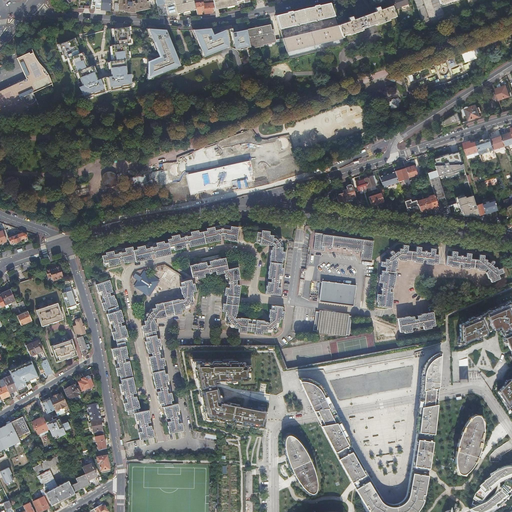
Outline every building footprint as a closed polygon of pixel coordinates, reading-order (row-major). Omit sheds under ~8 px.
[(95,6),(95,10),(100,10),(100,7),(100,0),(91,0),(92,6),(95,6)] [(100,0),(100,10),(100,14),(110,14),(110,11),(110,0),(100,0)] [(110,0),(110,11),(115,11),(121,12),(135,13),(135,12),(141,11),(141,9),(156,6),(154,0),(110,0)] [(164,12),(176,10),(173,0),(171,0),(161,2),(164,12)] [(173,0),(176,10),(177,15),(183,13),(183,12),(189,11),(189,12),(190,12),(193,11),(193,10),(196,9),(194,4),(194,0),(193,0),(173,0)] [(195,0),(194,0),(194,4),(196,9),(196,11),(197,15),(200,15),(202,14),(202,11),(204,10),(203,3),(202,3),(201,0),(195,0)] [(212,0),(202,0),(203,2),(203,3),(204,10),(204,14),(212,13),(212,8),(214,8),(212,0)] [(236,2),(235,0),(212,0),(214,8),(236,3),(236,2)] [(414,0),(423,25),(430,24),(421,0),(414,0)] [(438,0),(430,0),(438,22),(445,20),(440,4),(438,0)] [(335,16),(329,3),(315,6),(308,8),(297,10),(297,11),(285,14),(276,16),(280,29),(292,26),(295,25),(295,26),(297,25),(297,26),(299,26),(298,25),(315,21),(315,22),(316,22),(316,21),(318,20),(321,19),(335,16)] [(338,26),(342,38),(344,37),(344,35),(350,33),(350,35),(364,30),(364,28),(368,27),(377,24),(377,25),(391,20),(390,19),(397,16),(393,6),(382,10),(378,11),(364,16),(354,19),(351,21),(338,25),(338,26)] [(250,45),(250,47),(263,45),(263,43),(275,41),(273,30),(271,31),(270,25),(262,27),(259,28),(257,28),(254,29),(247,30),(250,45)] [(342,38),(338,26),(326,29),(326,30),(323,31),(323,29),(298,35),(299,37),(296,37),(295,36),(283,39),(287,52),(343,39),(342,38)] [(83,52),(79,54),(76,46),(74,39),(68,41),(64,43),(59,45),(61,52),(63,55),(64,60),(68,58),(68,60),(71,66),(73,72),(73,73),(77,72),(77,73),(79,78),(83,86),(79,88),(86,100),(87,99),(93,97),(104,93),(104,92),(110,90),(110,91),(111,91),(123,89),(129,88),(130,88),(131,78),(127,78),(127,75),(125,60),(129,59),(129,58),(128,51),(127,46),(127,44),(131,43),(130,38),(130,35),(129,28),(123,28),(118,29),(113,30),(114,37),(115,45),(111,45),(112,49),(112,53),(112,54),(113,60),(113,61),(109,62),(109,63),(110,69),(111,77),(109,77),(109,78),(108,78),(108,77),(107,77),(105,77),(104,77),(104,78),(103,78),(102,78),(101,79),(100,79),(101,80),(100,81),(100,80),(98,81),(95,73),(92,67),(92,66),(88,67),(85,60),(84,56),(83,52)] [(180,66),(165,30),(148,29),(151,37),(154,43),(154,44),(155,44),(156,49),(156,50),(159,57),(148,62),(148,74),(148,79),(153,77),(153,78),(169,72),(168,70),(176,66),(176,68),(176,67),(180,66)] [(221,31),(221,32),(214,35),(211,29),(193,30),(196,38),(202,51),(203,55),(208,54),(208,55),(220,51),(219,49),(228,45),(235,44),(235,46),(236,48),(250,45),(247,30),(236,32),(235,30),(235,29),(234,29),(233,29),(232,29),(221,31)] [(75,38),(68,40),(68,41),(74,39),(76,46),(78,46),(75,38)] [(0,109),(23,99),(24,102),(26,103),(27,104),(28,104),(30,104),(31,104),(32,104),(33,104),(34,103),(35,101),(35,100),(32,93),(52,84),(52,87),(51,83),(50,79),(48,75),(45,70),(39,64),(38,62),(34,56),(33,53),(31,50),(32,53),(29,54),(29,53),(16,58),(26,79),(0,90),(0,109)] [(462,76),(446,83),(427,89),(428,94),(441,90),(442,91),(448,89),(448,87),(455,84),(455,85),(464,80),(462,76)] [(505,86),(495,90),(496,92),(498,99),(499,100),(509,97),(505,86)] [(399,106),(391,110),(394,116),(402,111),(399,106)] [(466,114),(468,121),(479,117),(478,114),(477,109),(475,106),(462,110),(463,115),(466,114)] [(445,127),(461,121),(458,114),(443,123),(444,124),(438,126),(440,133),(443,131),(442,129),(445,128),(445,127)] [(511,133),(502,136),(505,146),(511,143),(511,133),(511,134),(511,133)] [(491,140),(494,150),(505,146),(502,136),(491,140)] [(490,150),(494,149),(491,140),(491,139),(490,139),(484,141),(484,140),(483,140),(482,140),(481,141),(481,142),(480,142),(476,143),(480,154),(481,153),(482,154),(489,152),(490,150)] [(469,142),(463,144),(465,152),(466,156),(467,159),(474,157),(474,156),(474,154),(478,152),(479,152),(476,142),(471,144),(469,144),(469,142)] [(277,146),(229,154),(230,163),(228,167),(226,167),(227,170),(232,174),(236,173),(239,176),(243,175),(245,176),(249,179),(250,184),(257,182),(261,183),(262,183),(260,183),(278,179),(283,173),(282,164),(279,161),(281,155),(290,154),(282,147),(277,146)] [(457,146),(431,154),(434,166),(460,157),(457,146)] [(463,164),(459,165),(465,185),(469,184),(463,164)] [(414,166),(405,169),(408,178),(417,175),(414,166)] [(394,169),(395,171),(398,181),(401,180),(402,181),(403,181),(404,184),(407,183),(409,189),(411,189),(414,197),(415,197),(412,188),(408,178),(405,169),(401,170),(401,167),(394,169)] [(395,171),(379,176),(383,187),(383,188),(398,183),(398,181),(395,171)] [(431,185),(434,195),(436,201),(445,199),(439,180),(436,171),(428,173),(431,185)] [(101,180),(102,183),(104,185),(106,187),(109,187),(112,186),(114,185),(116,182),(116,179),(116,176),(114,174),(112,172),(109,172),(106,172),(103,174),(101,177),(101,180)] [(363,180),(366,188),(375,185),(372,176),(363,179),(363,180)] [(359,190),(366,188),(363,180),(356,182),(359,190)] [(343,193),(345,201),(350,200),(350,199),(355,197),(354,193),(351,185),(349,185),(347,187),(348,189),(342,191),(343,193)] [(341,202),(345,201),(343,193),(339,195),(339,196),(337,197),(338,202),(338,203),(341,202)] [(381,194),(369,198),(371,206),(383,202),(381,194)] [(428,197),(428,198),(432,209),(438,207),(436,201),(434,195),(428,197)] [(476,205),(473,196),(455,202),(457,209),(455,209),(457,215),(466,212),(466,213),(477,209),(476,205)] [(423,200),(422,200),(423,205),(424,205),(426,210),(432,209),(428,198),(423,200)] [(422,200),(417,202),(421,212),(426,210),(424,205),(423,205),(422,200)] [(494,200),(481,204),(485,214),(497,210),(494,200)] [(476,205),(477,209),(479,216),(485,214),(481,204),(476,205)] [(118,251),(118,252),(118,255),(117,254),(116,251),(116,250),(106,252),(106,254),(102,255),(104,263),(108,262),(108,264),(109,266),(116,264),(120,263),(120,260),(123,259),(123,262),(128,261),(128,262),(135,260),(135,258),(139,257),(139,259),(140,261),(147,259),(147,258),(151,257),(151,254),(154,254),(154,257),(159,256),(166,255),(166,253),(165,250),(170,249),(169,246),(173,245),(174,248),(174,250),(182,248),(182,247),(186,246),(185,244),(189,243),(189,246),(220,239),(220,236),(224,236),(224,239),(229,239),(228,240),(236,241),(238,227),(224,225),(224,226),(224,230),(223,230),(223,228),(222,227),(221,227),(220,227),(220,228),(220,229),(219,231),(218,230),(218,226),(218,225),(206,228),(206,230),(198,232),(198,230),(188,232),(188,233),(189,237),(187,237),(187,235),(186,235),(186,234),(185,234),(184,234),(184,235),(183,235),(183,236),(183,238),(182,238),(181,234),(181,233),(171,236),(172,238),(167,239),(168,242),(164,243),(163,241),(153,243),(153,244),(154,248),(153,248),(152,245),(151,245),(150,245),(149,245),(149,246),(149,249),(148,249),(147,245),(147,244),(137,247),(137,248),(133,250),(132,246),(122,248),(122,249),(123,253),(122,254),(121,251),(120,251),(120,250),(119,250),(119,251),(118,251)] [(0,246),(10,243),(9,239),(5,230),(0,227),(0,246)] [(279,280),(278,280),(277,280),(277,278),(281,279),(283,268),(280,268),(282,260),(284,260),(285,252),(281,252),(282,244),(279,244),(278,243),(280,241),(281,240),(281,239),(280,238),(279,238),(278,238),(276,240),(275,239),(276,236),(268,235),(269,231),(261,230),(261,232),(257,232),(255,240),(260,240),(259,243),(259,244),(267,246),(267,245),(270,245),(271,244),(273,246),(271,247),(271,250),(270,250),(269,258),(271,258),(273,259),(272,267),(270,267),(268,267),(267,274),(268,274),(268,278),(271,279),(270,283),(267,282),(267,286),(266,286),(265,293),(279,295),(280,285),(276,285),(276,283),(278,283),(279,283),(279,282),(279,281),(279,280)] [(9,239),(10,243),(11,244),(11,246),(28,240),(27,237),(26,235),(23,233),(9,239)] [(373,241),(347,237),(341,236),(315,233),(313,249),(323,251),(324,246),(327,246),(327,247),(327,249),(328,249),(329,249),(330,249),(331,248),(331,247),(339,248),(339,247),(346,248),(346,249),(354,250),(354,251),(354,252),(355,253),(356,253),(357,253),(358,253),(358,252),(358,250),(361,251),(360,258),(370,260),(373,241)] [(430,252),(427,252),(427,251),(427,250),(426,250),(425,250),(425,249),(425,250),(424,249),(424,250),(423,250),(423,251),(420,251),(420,247),(416,247),(416,252),(407,250),(408,246),(403,245),(403,249),(400,248),(399,252),(397,251),(395,253),(393,251),(392,250),(391,250),(390,250),(390,251),(389,251),(389,252),(389,253),(391,255),(389,257),(389,259),(386,259),(385,263),(382,262),(381,266),(386,267),(385,271),(382,271),(381,275),(380,275),(379,282),(383,283),(382,287),(381,287),(380,288),(380,289),(380,290),(381,290),(381,291),(382,291),(381,294),(378,294),(376,302),(378,302),(377,306),(391,308),(393,296),(392,296),(392,292),(389,291),(390,288),(393,288),(394,284),(396,273),(394,272),(395,268),(396,268),(397,262),(395,259),(397,258),(399,260),(406,261),(406,259),(414,261),(414,262),(421,263),(422,260),(425,260),(425,263),(433,264),(433,263),(437,264),(439,254),(434,254),(435,249),(430,248),(430,252)] [(466,257),(463,256),(463,255),(462,255),(462,254),(461,254),(460,254),(460,255),(459,255),(459,256),(456,256),(457,252),(452,251),(451,256),(447,256),(446,264),(450,265),(450,266),(458,267),(458,264),(461,265),(461,267),(469,269),(469,267),(476,268),(476,269),(484,270),(486,268),(488,269),(486,272),(488,278),(490,278),(491,282),(500,279),(498,275),(503,273),(501,268),(497,270),(496,267),(494,268),(494,266),(492,265),(494,264),(494,263),(494,262),(494,261),(493,260),(491,260),(489,263),(488,262),(486,262),(486,260),(483,259),(484,255),(480,255),(479,259),(470,258),(471,254),(466,253),(466,257)] [(276,326),(278,327),(279,319),(282,319),(283,311),(282,311),(282,307),(274,306),(273,310),(271,310),(269,310),(268,317),(269,317),(268,320),(270,322),(268,323),(267,322),(264,322),(264,321),(240,318),(240,319),(237,318),(235,319),(234,317),(235,316),(235,313),(236,313),(237,305),(238,297),(239,289),(238,289),(239,285),(236,285),(236,280),(239,279),(238,275),(239,275),(237,267),(227,269),(226,262),(221,263),(221,260),(220,259),(213,260),(213,261),(209,262),(210,265),(206,266),(206,262),(201,263),(194,265),(194,266),(195,269),(190,270),(192,277),(196,276),(197,279),(207,276),(206,272),(207,271),(208,273),(209,274),(210,274),(211,273),(211,272),(211,270),(213,270),(213,275),(223,273),(225,274),(224,275),(225,279),(230,280),(230,281),(228,281),(227,282),(227,283),(227,284),(228,284),(229,285),(230,285),(230,286),(225,286),(224,295),(226,296),(225,304),(223,304),(222,311),(225,312),(224,320),(227,320),(228,321),(226,322),(226,323),(225,323),(225,324),(225,325),(226,325),(227,326),(228,326),(228,325),(230,324),(231,325),(230,327),(238,329),(238,332),(245,333),(246,331),(254,332),(254,334),(262,335),(262,332),(270,333),(270,330),(271,329),(272,331),(273,331),(273,332),(274,332),(275,332),(275,331),(276,331),(276,330),(276,329),(274,326),(276,326)] [(365,262),(364,273),(372,273),(373,263),(365,262)] [(48,277),(51,276),(52,281),(63,277),(59,266),(45,270),(48,277)] [(142,278),(140,276),(135,273),(132,277),(137,280),(139,281),(136,286),(138,286),(137,287),(138,288),(145,292),(146,293),(147,292),(148,293),(151,288),(149,287),(150,284),(153,286),(156,281),(155,280),(155,279),(154,279),(147,274),(146,274),(144,274),(142,278)] [(115,307),(118,306),(115,298),(115,299),(113,295),(110,296),(109,292),(112,291),(111,287),(112,287),(109,280),(99,283),(97,277),(90,279),(92,285),(95,284),(104,310),(108,309),(109,313),(107,314),(110,324),(110,323),(115,322),(115,323),(112,325),(112,326),(112,327),(113,327),(113,328),(116,327),(117,329),(112,330),(111,330),(114,340),(116,339),(118,348),(112,349),(114,359),(115,359),(119,359),(119,360),(117,361),(116,361),(116,362),(116,363),(117,363),(117,364),(120,363),(120,365),(116,365),(118,376),(120,376),(122,384),(120,384),(122,394),(126,394),(127,394),(124,396),(124,397),(124,398),(125,398),(128,399),(128,400),(124,401),(123,401),(125,411),(128,411),(128,415),(135,414),(137,424),(141,423),(142,424),(139,425),(139,426),(139,427),(140,428),(141,428),(142,428),(143,429),(138,430),(140,440),(154,437),(153,430),(152,430),(151,426),(148,427),(147,423),(150,422),(149,418),(150,418),(148,411),(139,413),(136,413),(135,409),(138,408),(139,408),(138,401),(137,401),(136,397),(133,397),(133,394),(136,393),(129,361),(125,362),(125,358),(128,358),(127,353),(125,342),(124,338),(126,337),(128,337),(126,329),(126,330),(125,325),(122,326),(121,322),(123,321),(122,317),(123,317),(120,310),(119,310),(116,311),(115,307)] [(155,278),(154,279),(155,279),(155,280),(156,281),(153,286),(150,284),(149,287),(151,288),(148,293),(147,292),(146,293),(145,292),(144,293),(149,296),(159,280),(155,278)] [(157,350),(161,349),(159,339),(157,339),(155,331),(157,330),(155,323),(154,320),(153,320),(155,318),(156,319),(158,318),(166,317),(165,315),(174,313),(174,315),(182,313),(181,309),(189,307),(187,305),(188,304),(190,306),(191,306),(192,306),(192,305),(193,305),(193,304),(193,303),(193,302),(192,302),(190,301),(191,299),(194,300),(192,292),(196,291),(194,283),(192,284),(191,280),(183,281),(184,285),(181,286),(180,286),(182,294),(183,297),(184,297),(183,300),(182,299),(179,300),(179,299),(171,301),(163,303),(155,304),(156,308),(150,309),(149,312),(150,313),(150,314),(148,313),(147,313),(146,313),(146,314),(145,314),(145,315),(146,315),(146,316),(148,317),(147,318),(145,317),(144,320),(145,325),(141,326),(143,333),(144,333),(147,333),(149,341),(146,342),(145,342),(147,349),(148,353),(151,353),(152,356),(149,357),(150,361),(149,361),(151,369),(152,368),(155,368),(157,376),(154,377),(153,377),(154,385),(155,385),(156,389),(159,388),(160,391),(157,392),(158,396),(157,396),(159,404),(160,404),(163,403),(164,407),(165,415),(166,415),(167,419),(170,418),(170,421),(168,422),(168,426),(169,434),(183,431),(181,421),(177,422),(176,420),(177,420),(178,420),(178,419),(179,418),(178,417),(177,416),(176,416),(175,416),(175,415),(179,414),(177,404),(172,405),(171,401),(173,401),(171,391),(170,391),(166,392),(165,391),(167,390),(168,390),(168,388),(168,387),(167,386),(165,387),(164,386),(169,385),(167,374),(165,375),(163,366),(165,366),(162,355),(158,357),(158,355),(159,355),(160,354),(160,353),(161,353),(160,353),(160,352),(160,351),(159,351),(157,351),(157,350)] [(328,285),(321,283),(319,301),(353,306),(356,285),(350,284),(350,283),(349,283),(348,284),(343,283),(341,282),(341,283),(336,282),(335,282),(329,282),(329,281),(328,281),(328,285)] [(2,293),(0,295),(1,297),(4,305),(15,300),(10,289),(2,293)] [(71,290),(62,293),(67,308),(72,306),(70,301),(74,299),(71,290)] [(502,387),(498,392),(504,400),(507,410),(511,405),(511,303),(509,301),(502,306),(492,310),(488,310),(480,316),(476,317),(473,316),(468,319),(467,321),(460,324),(460,335),(458,345),(465,345),(469,340),(472,339),(474,338),(477,339),(486,335),(487,332),(487,331),(491,330),(493,329),(494,329),(496,331),(499,330),(502,334),(503,336),(504,342),(507,342),(511,353),(510,357),(511,358),(511,378),(511,380),(510,379),(506,380),(502,387)] [(58,303),(36,310),(42,326),(63,319),(58,303)] [(27,311),(17,316),(21,325),(31,320),(27,311)] [(349,318),(350,316),(346,315),(338,314),(338,313),(336,313),(336,314),(330,313),(330,312),(329,312),(329,313),(322,312),(322,311),(321,311),(321,312),(316,311),(313,330),(318,331),(319,332),(319,331),(327,332),(327,333),(328,333),(328,332),(334,333),(334,334),(335,334),(335,333),(343,334),(343,335),(344,335),(344,334),(347,335),(348,332),(349,332),(351,318),(349,318)] [(431,326),(435,325),(433,312),(421,314),(421,315),(417,315),(417,319),(414,319),(414,316),(409,317),(409,316),(397,318),(400,332),(404,331),(405,333),(412,331),(411,327),(415,327),(416,328),(417,328),(418,328),(419,327),(419,326),(423,325),(424,329),(431,328),(431,326)] [(76,324),(73,325),(77,336),(81,335),(85,334),(84,328),(85,327),(83,324),(82,323),(80,318),(76,320),(75,321),(76,324)] [(82,336),(77,338),(83,357),(87,355),(85,349),(88,348),(87,345),(85,345),(82,336)] [(72,339),(51,346),(56,362),(77,355),(72,339)] [(32,343),(36,353),(43,350),(38,340),(32,343)] [(32,343),(26,346),(30,356),(36,353),(32,343)] [(427,492),(427,488),(428,485),(426,485),(427,477),(428,471),(430,464),(431,452),(433,438),(435,422),(437,409),(438,395),(439,384),(440,371),(441,358),(441,351),(438,352),(434,353),(431,355),(429,357),(427,360),(425,362),(423,365),(422,367),(421,370),(421,372),(420,378),(420,387),(419,391),(421,391),(421,394),(420,398),(420,399),(419,409),(419,412),(417,422),(416,432),(415,440),(414,448),(413,454),(412,460),(412,464),(411,466),(411,469),(411,471),(409,477),(408,486),(407,490),(406,495),(405,496),(405,498),(404,499),(403,499),(402,500),(401,502),(398,503),(397,503),(395,504),(393,504),(392,504),(385,501),(381,498),(379,493),(376,489),(373,483),(369,478),(368,476),(366,473),(362,465),(358,458),(356,455),(352,446),(346,434),(345,433),(339,422),(335,414),(335,413),(332,407),(333,407),(330,400),(329,398),(326,392),(325,390),(324,388),(322,386),(321,385),(319,383),(316,381),(314,380),(312,379),(310,378),(307,377),(304,377),(300,377),(298,377),(303,387),(307,396),(313,408),(318,420),(321,426),(325,434),(331,445),(333,449),(337,457),(343,466),(348,475),(352,482),(353,485),(358,492),(360,497),(359,498),(362,505),(364,508),(365,510),(366,511),(420,511),(421,511),(422,511),(424,506),(425,502),(426,498),(427,492)] [(40,361),(46,376),(53,373),(46,358),(40,361)] [(468,358),(459,358),(460,382),(469,382),(468,358)] [(38,376),(31,360),(25,363),(26,366),(21,368),(24,375),(26,382),(31,379),(33,379),(35,378),(38,376)] [(40,377),(32,360),(31,360),(38,376),(39,377),(40,377)] [(43,377),(46,376),(40,361),(39,360),(37,361),(40,368),(40,369),(43,377)] [(252,372),(252,365),(245,365),(245,361),(193,361),(205,419),(219,422),(219,420),(226,422),(226,423),(236,425),(236,423),(240,424),(240,426),(247,427),(247,425),(259,427),(258,429),(263,430),(265,419),(266,420),(267,412),(261,410),(261,409),(256,408),(243,406),(242,407),(239,406),(239,405),(231,403),(230,405),(228,404),(223,403),(222,400),(223,400),(221,395),(219,396),(218,388),(217,389),(216,384),(216,382),(220,381),(219,381),(225,381),(227,381),(227,383),(236,382),(236,381),(248,381),(248,379),(250,379),(250,372),(252,372)] [(26,366),(25,363),(8,370),(10,373),(21,368),(26,366)] [(13,380),(24,375),(21,368),(10,373),(10,374),(13,380)] [(9,393),(17,390),(13,380),(10,374),(2,377),(3,378),(9,393)] [(26,382),(24,375),(13,380),(17,390),(24,387),(28,385),(28,384),(27,384),(26,382)] [(93,385),(88,375),(80,379),(81,380),(77,382),(78,384),(76,385),(79,392),(93,385)] [(10,395),(9,393),(3,378),(0,379),(0,384),(1,388),(0,388),(0,399),(0,400),(10,395)] [(76,385),(75,383),(71,385),(64,389),(68,399),(80,394),(79,392),(76,385)] [(57,395),(49,398),(50,399),(54,409),(56,412),(64,408),(64,409),(66,410),(69,408),(61,392),(57,395)] [(45,414),(54,409),(50,399),(47,401),(40,404),(45,414)] [(39,408),(35,401),(30,404),(25,407),(28,414),(39,408)] [(97,403),(96,403),(87,405),(89,415),(87,416),(88,421),(91,420),(100,419),(99,411),(97,403)] [(22,416),(19,410),(14,414),(8,417),(11,422),(17,435),(19,439),(30,433),(22,416)] [(476,415),(474,415),(471,417),(469,420),(466,423),(465,425),(462,431),(460,436),(458,442),(457,446),(457,451),(456,458),(456,462),(457,466),(458,470),(459,473),(461,474),(464,474),(466,473),(469,472),(472,467),(475,460),(478,455),(479,450),(480,448),(481,443),(482,437),(483,431),(483,425),(482,420),(481,417),(479,415),(477,415),(476,415)] [(0,433),(4,442),(17,435),(11,422),(8,417),(3,420),(0,421),(0,433)] [(43,431),(48,428),(43,417),(32,422),(37,434),(43,432),(43,431)] [(66,433),(65,429),(71,427),(68,420),(61,423),(59,418),(47,422),(53,438),(66,433)] [(101,418),(100,419),(91,420),(94,436),(104,434),(102,425),(104,425),(104,422),(101,422),(101,418)] [(380,431),(380,435),(388,434),(387,418),(374,419),(375,431),(380,431)] [(365,437),(373,431),(371,428),(362,434),(365,437)] [(105,440),(104,434),(94,436),(95,442),(96,441),(98,441),(100,449),(106,448),(105,440)] [(288,435),(287,435),(286,436),(285,438),(285,442),(285,446),(285,450),(286,453),(286,456),(287,457),(289,463),(291,468),(294,475),(298,481),(301,485),(305,489),(309,492),(311,493),(313,493),(314,492),(315,491),(316,490),(316,486),(316,482),(316,477),(314,471),(313,466),(310,461),(308,456),(305,450),(302,446),(299,442),(296,438),(294,437),(292,436),(290,435),(289,435),(288,435)] [(43,470),(64,461),(60,454),(46,461),(40,464),(43,469),(43,470)] [(101,471),(109,469),(108,464),(107,455),(97,457),(98,463),(99,463),(101,471)] [(91,463),(82,467),(85,474),(87,480),(93,478),(97,476),(91,463)] [(43,469),(40,464),(33,468),(35,472),(38,471),(43,469)] [(0,475),(8,492),(18,487),(9,468),(0,472),(0,475)] [(502,506),(508,500),(511,495),(511,468),(509,469),(506,470),(503,471),(504,472),(501,474),(500,472),(496,475),(492,478),(486,482),(481,488),(477,493),(474,498),(476,498),(474,500),(473,502),(470,501),(469,502),(469,505),(469,508),(469,510),(469,511),(470,511),(472,511),(490,511),(494,511),(495,511),(502,506)] [(53,489),(57,487),(49,471),(45,473),(53,489)] [(45,493),(53,489),(45,473),(40,475),(37,477),(43,489),(45,493)] [(83,487),(89,484),(87,480),(85,474),(75,479),(77,483),(74,484),(77,490),(83,487)] [(246,511),(246,479),(217,479),(217,511),(246,511)] [(74,491),(77,490),(74,484),(70,486),(68,481),(57,487),(53,489),(59,503),(69,497),(75,494),(74,491)] [(47,496),(45,493),(43,489),(38,492),(38,493),(40,498),(44,496),(44,498),(47,496)] [(52,506),(59,503),(53,489),(45,493),(47,496),(50,504),(52,506)] [(48,505),(50,504),(47,496),(44,498),(44,496),(40,498),(33,502),(37,511),(39,511),(47,508),(49,507),(48,505)] [(12,507),(9,501),(7,502),(2,504),(2,506),(5,505),(7,509),(8,508),(12,507)] [(34,511),(30,503),(23,506),(26,511),(24,511),(34,511)]
